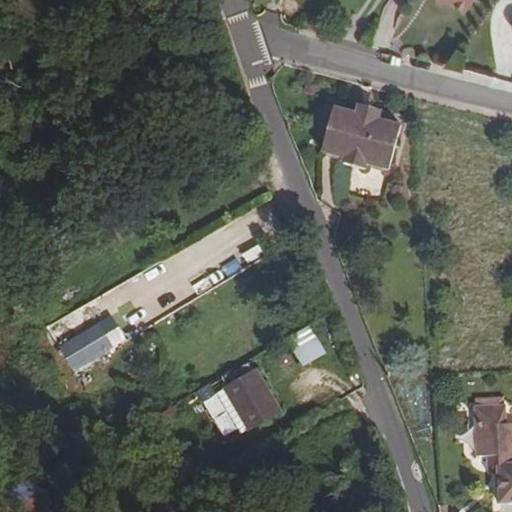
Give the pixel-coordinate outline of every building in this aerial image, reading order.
[(20,21),(42,4),(39,0),(21,0),(10,8),(20,21)] [(435,0),(436,4),(439,6),(451,4),(465,13),(473,0),(435,0)] [(357,113),(381,119),(382,115),(358,109),(357,113)] [(346,165),(349,165),(367,170),(368,166),(386,170),(392,172),(402,129),(383,124),(380,123),(381,119),(357,113),(356,118),(344,115),(334,112),(333,115),(327,113),(321,137),(327,139),(324,155),(347,161),(346,165)] [(124,319),(130,334),(173,315),(166,300),(124,319)] [(73,337),(85,357),(107,344),(96,324),(73,337)] [(325,353),(308,326),(286,339),(303,367),(325,353)] [(251,360),(222,379),(227,385),(222,398),(240,425),(255,427),(282,410),(251,360)] [(506,405),(473,407),(475,457),(486,456),(487,475),(496,475),(497,505),(511,504),(511,423),(507,424),(506,405)] [(156,418),(163,428),(184,416),(178,406),(156,418)] [(160,452),(172,444),(163,428),(156,418),(142,427),(160,452)] [(77,447),(86,460),(107,447),(98,434),(77,447)] [(49,463),(51,466),(57,477),(81,464),(73,449),(49,463)] [(119,470),(113,459),(93,471),(100,484),(96,487),(108,505),(132,491),(127,483),(121,487),(113,474),(119,470)] [(199,483),(208,478),(200,464),(190,470),(199,483)] [(51,466),(42,471),(52,488),(56,493),(64,488),(57,477),(51,466)] [(30,479),(32,483),(40,495),(52,488),(42,471),(30,479)] [(20,511),(50,511),(48,507),(40,495),(32,483),(11,495),(20,511)] [(48,507),(50,511),(69,511),(61,498),(48,507)]
